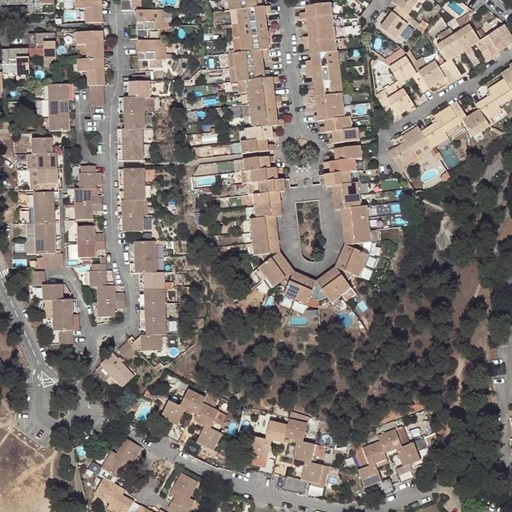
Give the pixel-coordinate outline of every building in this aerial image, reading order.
[(27,0),(27,5),(28,15),(35,14),(55,14),(54,0),(27,0)] [(75,0),(76,10),(86,9),(86,24),(102,23),(101,9),(101,6),(101,4),(100,0),(75,0)] [(132,11),(132,8),(132,0),(141,0),(121,0),(122,3),(122,12),(132,11)] [(239,10),(256,8),(255,0),(229,0),(231,11),(239,10)] [(397,7),(408,15),(419,0),(394,0),(392,3),(397,7)] [(308,13),(308,19),(334,16),(332,3),(311,6),(307,6),(308,13)] [(265,15),(264,7),(256,8),(239,10),(240,24),(265,21),(265,15)] [(409,22),(413,19),(408,15),(397,7),(393,13),(381,28),(396,40),(409,22)] [(164,29),(163,10),(137,11),(137,15),(138,26),(138,39),(148,39),(148,30),(164,29)] [(239,10),(231,11),(232,25),(240,24),(239,10)] [(453,36),(470,25),(470,13),(456,22),(457,24),(449,29),(453,36)] [(334,16),(308,19),(310,31),(335,28),(334,16)] [(424,31),(426,29),(420,24),(413,19),(409,22),(423,33),(424,31)] [(420,24),(426,29),(429,25),(423,20),(420,24)] [(265,21),(240,24),(242,38),(267,35),(265,21)] [(234,39),(242,38),(240,24),(232,25),(234,39)] [(486,60),(493,56),(482,39),(480,41),(470,25),(453,36),(464,52),(476,44),(486,60)] [(511,36),(505,25),(482,39),(493,56),(507,47),(511,44),(511,43),(511,36)] [(311,42),(336,40),(335,28),(310,31),(310,37),(311,42)] [(453,36),(449,29),(438,36),(442,43),(453,36)] [(88,60),(104,59),(103,58),(103,44),(103,33),(78,34),(78,46),(88,46),(88,60)] [(57,59),(55,34),(36,34),(28,35),(29,45),(29,49),(44,49),(44,59),(57,59)] [(268,50),(269,49),(267,35),(242,38),(244,52),(262,50),(268,50)] [(464,52),(453,36),(442,43),(437,46),(447,62),(445,63),(455,80),(462,76),(451,59),(464,52)] [(336,40),(311,42),(312,48),(312,54),(338,52),(336,40)] [(138,42),(139,57),(140,69),(142,69),(150,69),(149,61),(165,60),(164,41),(148,41),(138,42)] [(30,74),(29,49),(9,49),(2,50),(2,61),(2,64),(17,64),(18,74),(30,74)] [(244,52),(236,53),(238,67),(263,64),(263,58),(262,50),(244,52)] [(409,50),(407,53),(414,64),(417,62),(409,50)] [(313,61),(314,69),(339,66),(338,52),(312,54),(313,61)] [(238,67),(236,53),(229,54),(230,68),(238,67)] [(442,58),(434,63),(437,68),(445,63),(442,58)] [(103,86),(105,86),(104,74),(104,71),(104,59),(88,60),(79,60),(79,73),(89,72),(89,84),(89,87),(103,86)] [(423,93),(429,89),(419,72),(416,74),(405,59),(390,68),(399,82),(401,84),(412,77),(423,93)] [(434,63),(419,72),(429,89),(445,79),(449,84),(455,80),(445,63),(437,68),(434,63)] [(247,81),(265,79),(264,71),(263,64),(238,67),(239,82),(247,81)] [(339,66),(314,69),(315,77),(316,83),(341,80),(339,66)] [(239,82),(238,67),(230,68),(232,83),(239,82)] [(505,79),(511,90),(511,89),(511,67),(501,74),(505,79)] [(273,84),(272,78),(271,78),(265,79),(247,81),(248,93),(273,90),(273,84)] [(492,95),(487,98),(482,101),(476,105),(479,110),(487,121),(502,112),(499,106),(511,97),(511,90),(505,79),(488,90),(490,92),(492,95)] [(341,80),(316,83),(317,97),(342,94),(341,80)] [(247,81),(239,82),(241,94),(248,93),(247,81)] [(131,98),(132,98),(144,98),(150,97),(150,82),(148,82),(134,83),(130,83),(131,88),(131,98)] [(399,82),(376,96),(381,104),(404,89),(401,84),(399,82)] [(68,100),(68,85),(58,85),(48,85),(49,101),(68,100)] [(105,119),(103,86),(89,87),(90,88),(91,119),(84,120),(85,133),(92,133),(92,120),(105,119)] [(392,120),(414,106),(404,89),(381,104),(392,120)] [(249,105),(275,102),(274,96),(273,90),(248,93),(249,105)] [(342,94),(317,97),(319,109),(344,106),(342,94)] [(150,97),(144,98),(144,111),(154,111),(154,97),(150,97)] [(144,111),(144,98),(132,98),(131,98),(125,98),(125,105),(125,114),(144,113),(144,111)] [(68,100),(49,101),(49,116),(69,116),(68,100)] [(275,108),(275,102),(249,105),(251,117),(276,114),(275,108)] [(473,137),(490,127),(487,121),(479,110),(468,118),(457,102),(451,106),(461,123),(463,121),(473,137)] [(244,118),(251,117),(249,105),(242,106),(243,118),(244,118)] [(326,120),(345,118),(344,106),(319,109),(320,121),(326,120)] [(445,133),(461,123),(451,106),(449,108),(434,117),(437,122),(428,128),(422,132),(429,143),(433,149),(449,138),(445,133)] [(505,117),(502,112),(487,121),(490,127),(505,117)] [(125,114),(125,124),(126,130),(143,129),(145,129),(144,113),(125,114)] [(272,127),(278,126),(276,114),(251,117),(252,129),(271,127),(272,127)] [(69,116),(49,116),(50,132),(69,131),(69,116)] [(252,129),(251,117),(244,118),(245,130),(246,130),(252,129)] [(333,132),(353,129),(352,117),(345,118),(326,120),(327,133),(333,132)] [(267,139),(273,139),(272,133),(271,127),(252,129),(246,130),(247,142),(248,142),(267,139)] [(405,142),(401,145),(396,148),(396,149),(390,153),(400,169),(417,158),(413,153),(429,143),(422,132),(419,127),(403,137),(402,137),(403,139),(405,142)] [(123,130),(124,140),(124,145),(144,145),(143,129),(126,130),(123,130)] [(335,144),(360,141),(359,129),(353,129),(333,132),(335,144)] [(37,154),(52,154),(51,138),(33,139),(33,155),(37,154)] [(241,142),(242,154),(268,151),(267,139),(248,142),(247,142),(241,142)] [(124,151),(125,161),(144,160),(144,145),(124,145),(124,151)] [(357,159),(363,159),(361,146),(336,149),(337,162),(357,159)] [(38,169),(57,168),(56,154),(52,154),(37,154),(38,169)] [(244,172),(270,169),(269,157),(243,160),(244,172)] [(358,171),(357,159),(337,162),(331,162),(331,168),(332,174),(351,172),(358,171)] [(244,172),(243,160),(234,161),(235,173),(243,172),(244,172)] [(91,189),(95,189),(95,167),(81,167),(82,174),(79,174),(80,189),(91,189)] [(39,185),(57,184),(57,168),(38,169),(39,185)] [(244,172),(243,172),(244,184),(249,184),(277,180),(276,168),(270,169),(244,172)] [(39,189),(39,185),(38,169),(30,170),(29,170),(30,189),(39,189)] [(124,172),(125,180),(125,186),(144,185),(144,171),(124,172)] [(327,187),(333,186),(353,184),(351,172),(332,174),(325,175),(327,187)] [(250,196),(254,195),(279,192),(285,192),(283,180),(277,180),(249,184),(250,196)] [(370,193),(369,182),(361,183),(362,194),(370,193)] [(333,186),(335,198),(361,195),(359,183),(353,184),(333,186)] [(144,185),(125,186),(125,190),(125,200),(143,200),(144,200),(144,185)] [(80,189),(75,189),(75,195),(75,205),(102,204),(102,197),(96,197),(91,197),(91,189),(80,189)] [(280,204),(279,192),(254,195),(255,207),(280,204)] [(34,193),(34,208),(53,207),(53,193),(34,193)] [(336,210),(342,209),(362,207),(361,195),(335,198),(336,210)] [(143,215),(143,200),(125,200),(123,200),(123,207),(123,217),(143,216),(143,215)] [(102,204),(75,205),(75,220),(92,220),(92,211),(102,211),(102,204)] [(255,207),(257,219),(275,217),(282,216),(280,204),(255,207)] [(34,208),(35,222),(54,222),(53,207),(34,208)] [(342,209),(344,221),(369,218),(368,207),(362,207),(342,209)] [(123,217),(124,227),(124,233),(130,232),(143,232),(143,216),(123,217)] [(257,219),(250,220),(251,232),(277,229),(275,217),(257,219)] [(371,230),(369,218),(344,221),(345,233),(371,230)] [(35,222),(35,238),(54,237),(54,222),(35,222)] [(93,227),(78,227),(78,243),(105,242),(105,235),(103,235),(94,235),(93,227)] [(278,241),(277,229),(251,232),(253,244),(278,241)] [(372,242),(371,230),(345,233),(347,245),(364,243),(372,242)] [(35,238),(36,254),(43,254),(55,254),(54,237),(35,238)] [(36,254),(35,238),(26,238),(26,254),(36,254)] [(278,241),(253,244),(254,256),(261,255),(280,253),(278,241)] [(94,249),(105,249),(105,242),(78,243),(78,246),(79,259),(95,258),(94,249)] [(135,243),(135,253),(135,259),(155,258),(155,242),(135,243)] [(363,253),(364,243),(347,245),(346,245),(363,253)] [(370,256),(363,253),(346,245),(342,257),(366,267),(370,256)] [(72,259),(79,259),(78,246),(69,246),(70,257),(72,259)] [(287,263),(280,253),(265,264),(259,268),(267,278),(287,263)] [(261,255),(265,264),(280,253),(261,255)] [(43,268),(50,268),(63,268),(63,254),(61,254),(55,254),(43,254),(43,268)] [(353,275),(361,278),(366,267),(342,257),(337,268),(353,275)] [(135,259),(136,264),(136,274),(139,274),(145,274),(156,274),(155,258),(135,259)] [(287,263),(267,278),(274,288),(280,283),(294,273),(287,263)] [(90,272),(90,288),(97,287),(106,287),(106,271),(105,265),(101,265),(92,265),(92,272),(90,272)] [(352,289),(347,283),(337,268),(327,276),(342,297),(352,289)] [(337,268),(347,283),(353,275),(337,268)] [(45,286),(44,271),(31,272),(31,286),(42,285),(45,286)] [(165,283),(165,273),(156,274),(145,274),(145,284),(146,290),(165,289),(172,289),(172,282),(165,283)] [(294,273),(280,283),(287,289),(294,273)] [(306,278),(294,273),(287,289),(284,296),(295,301),(306,278)] [(327,276),(317,283),(328,298),(332,304),(342,297),(327,276)] [(306,278),(295,301),(306,306),(307,306),(310,299),(319,301),(317,283),(306,278)] [(317,283),(319,301),(328,298),(317,283)] [(53,301),(63,301),(62,285),(45,286),(42,285),(43,302),(53,301)] [(106,287),(97,287),(98,302),(125,301),(125,295),(123,295),(115,295),(114,286),(106,287)] [(165,289),(146,290),(146,296),(146,305),(166,305),(165,289)] [(54,317),(72,316),(72,300),(71,300),(63,301),(53,301),(54,317)] [(125,309),(125,301),(98,302),(99,318),(115,318),(115,309),(123,309),(125,309)] [(306,306),(295,301),(292,308),(303,313),(306,306)] [(166,305),(146,305),(146,311),(147,321),(166,320),(166,305)] [(68,338),(73,338),(73,331),(72,316),(54,317),(54,332),(60,331),(60,333),(67,333),(68,338)] [(147,321),(147,331),(147,336),(162,336),(167,336),(166,320),(147,321)] [(143,353),(142,336),(136,342),(132,346),(139,353),(143,353)] [(147,336),(142,336),(143,353),(162,352),(162,336),(147,336)] [(129,342),(124,347),(134,357),(139,353),(132,346),(129,342)] [(129,362),(134,357),(124,347),(119,351),(129,362)] [(97,372),(106,382),(112,377),(113,376),(124,366),(114,355),(103,365),(102,365),(103,367),(97,372)] [(113,376),(112,377),(122,387),(123,388),(124,387),(135,377),(124,366),(113,376)] [(112,377),(106,382),(116,393),(122,387),(112,377)] [(196,414),(202,403),(205,397),(182,386),(174,402),(185,408),(196,414)] [(158,394),(154,392),(147,389),(144,394),(155,400),(158,394)] [(185,408),(174,402),(169,400),(168,400),(161,416),(171,422),(164,435),(171,439),(177,425),(185,408)] [(219,411),(202,403),(196,414),(194,419),(205,425),(211,428),(219,411)] [(226,415),(219,411),(211,428),(218,431),(226,415)] [(289,419),(307,423),(309,416),(291,411),(290,417),(289,419)] [(289,419),(288,425),(285,437),(297,439),(303,441),(307,423),(289,419)] [(269,421),(265,439),(271,440),(283,443),(285,437),(288,425),(269,421)] [(396,448),(402,446),(395,428),(397,428),(394,421),(375,428),(377,433),(378,435),(380,441),(385,453),(396,448)] [(177,425),(171,439),(178,442),(180,437),(184,429),(177,425)] [(211,428),(205,425),(197,441),(196,441),(189,455),(196,458),(203,444),(214,450),(222,433),(218,431),(211,428)] [(403,425),(397,428),(395,428),(402,446),(410,443),(403,425)] [(377,433),(352,443),(361,468),(370,465),(363,447),(380,441),(378,435),(377,433)] [(409,480),(416,477),(412,468),(410,463),(420,458),(417,451),(434,444),(436,435),(435,433),(426,436),(414,441),(410,443),(402,446),(396,448),(403,465),(409,480)] [(271,440),(265,439),(253,436),(249,454),(261,456),(258,471),(265,473),(269,458),(267,458),(271,440)] [(133,464),(142,447),(126,438),(117,454),(112,451),(103,467),(98,475),(103,478),(114,484),(127,461),(133,464)] [(189,438),(182,451),(189,455),(196,441),(189,438)] [(316,444),(303,441),(297,439),(293,458),(305,461),(311,462),(316,444)] [(385,453),(380,441),(363,447),(370,465),(375,463),(387,458),(385,453)] [(96,463),(103,467),(112,451),(105,447),(96,463)] [(269,458),(265,473),(272,474),(276,460),(269,458)] [(119,487),(133,464),(127,461),(114,484),(119,487)] [(319,482),(323,465),(311,462),(305,461),(301,478),(300,478),(297,493),(305,495),(308,496),(309,492),(311,481),(319,483),(319,482)] [(375,463),(370,465),(361,468),(358,469),(366,486),(376,482),(382,497),(388,494),(383,480),(382,480),(375,463)] [(416,477),(424,474),(421,464),(412,468),(416,477)] [(322,495),(327,473),(329,466),(323,465),(319,482),(319,483),(311,481),(309,492),(322,495)] [(399,479),(401,483),(409,480),(403,465),(395,469),(399,479)] [(338,475),(340,468),(329,466),(327,473),(338,475)] [(172,502),(168,509),(173,511),(187,511),(193,500),(189,497),(197,482),(181,473),(172,489),(177,492),(172,502)] [(285,475),(282,490),(289,491),(293,476),(285,475)] [(293,476),(289,491),(297,493),(300,478),(293,476)] [(383,480),(388,494),(396,491),(390,477),(383,480)] [(107,509),(112,511),(136,511),(140,505),(133,502),(122,495),(116,493),(119,487),(114,484),(103,478),(94,494),(110,503),(107,509)]
